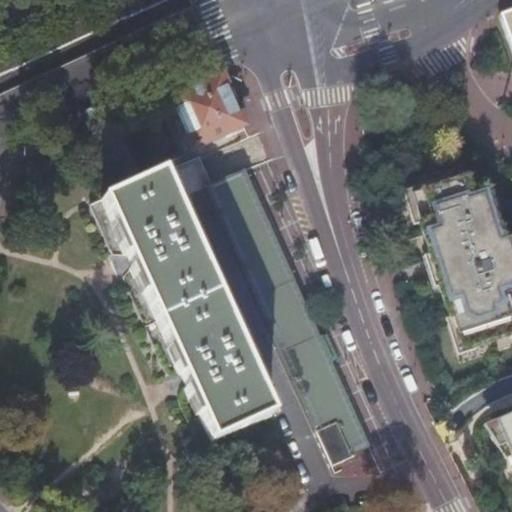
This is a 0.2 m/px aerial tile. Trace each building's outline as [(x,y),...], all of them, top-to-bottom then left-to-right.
[(511,12),(500,17),(511,51),(511,12)] [(220,77),(170,99),(193,150),(211,143),(213,146),(224,141),(222,137),(242,128),(220,77)] [(244,171),(206,189),(318,434),(317,434),(331,468),(352,459),(351,457),(370,448),(346,396),(316,329),(300,294),(285,261),(244,171)] [(406,195),(455,357),(511,339),(511,225),(505,228),(493,187),(473,193),(468,176),(406,195)] [(163,178),(103,203),(126,255),(185,386),(211,445),(271,418),(247,364),(251,362),(244,348),(240,349),(194,245),(197,243),(191,228),(186,230),(163,178)] [(511,415),(494,424),(511,465),(511,415)]
